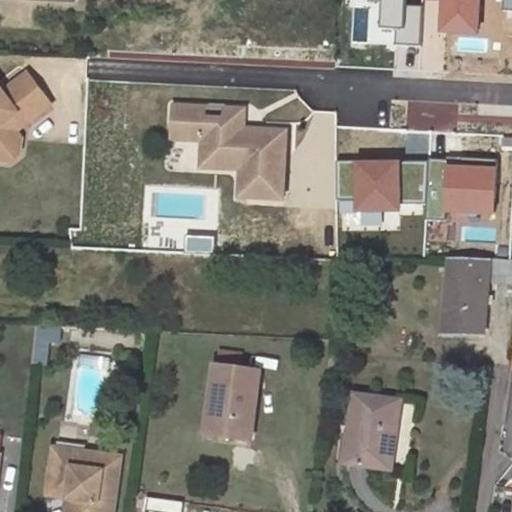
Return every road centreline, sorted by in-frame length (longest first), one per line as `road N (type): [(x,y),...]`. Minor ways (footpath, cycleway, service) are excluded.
road 1 (residential): [(97,66),(511,90)]
road 2 (residential): [(481,511),(499,392)]
